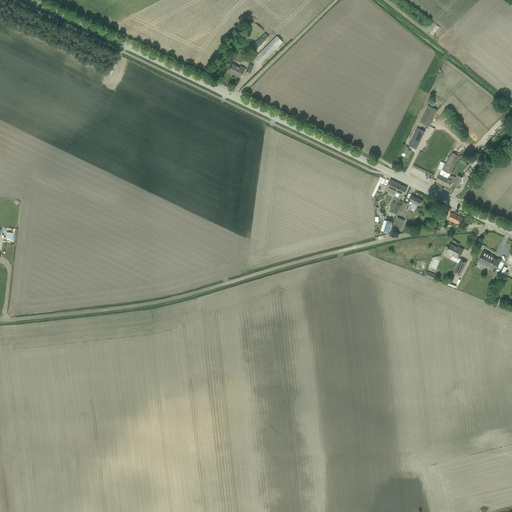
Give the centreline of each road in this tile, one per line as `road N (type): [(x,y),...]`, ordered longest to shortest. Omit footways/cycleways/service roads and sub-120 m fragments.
road 1 (secondary): [(496,224),(30,0)]
road 2 (unclassified): [(0,320),(166,300),(371,243),(496,224)]
